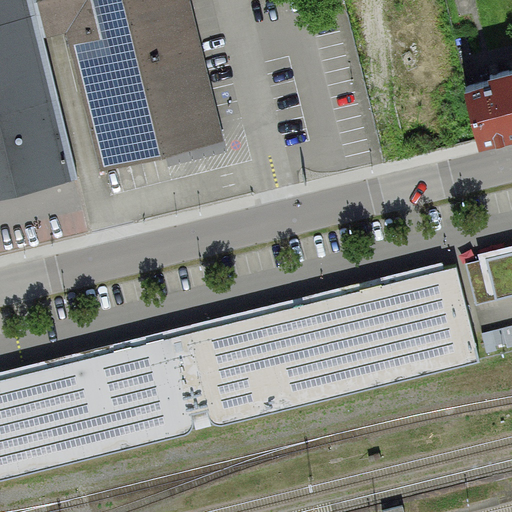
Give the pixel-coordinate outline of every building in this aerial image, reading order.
[(0,0),(0,191),(79,172),(41,29),(33,0),(0,0)] [(187,0),(33,0),(41,29),(66,22),(101,159),(220,128),(187,0)] [(478,141),(511,132),(511,64),(462,77),(478,141)] [(511,242),(473,253),(485,298),(511,291),(511,242)] [(0,372),(0,476),(474,359),(450,261),(0,372)]
